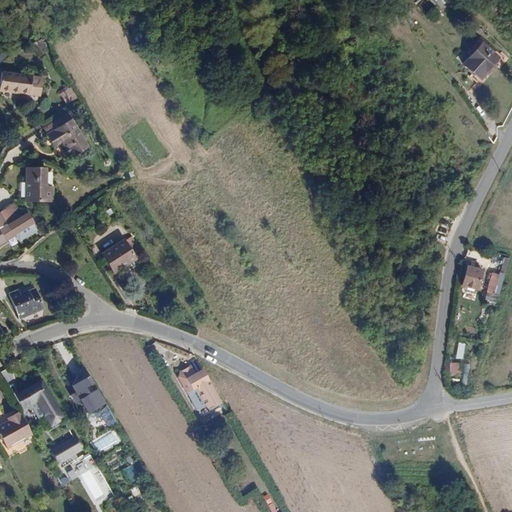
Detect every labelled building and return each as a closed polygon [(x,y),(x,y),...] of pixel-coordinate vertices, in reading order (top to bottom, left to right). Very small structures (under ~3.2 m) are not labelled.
[(463,62),(484,80),(504,55),(496,49),(494,52),(481,41),(463,62)] [(44,77),(3,70),(0,89),(0,90),(41,97),(44,77)] [(71,88),(61,93),(66,104),(76,99),(71,88)] [(88,148),(71,120),(48,134),(55,147),(62,143),(72,158),(88,148)] [(48,167),(26,167),(25,201),(54,201),(54,187),(48,186),(48,167)] [(14,204),(1,212),(5,222),(19,215),(14,204)] [(28,211),(0,226),(0,244),(16,235),(35,224),(28,211)] [(35,224),(16,235),(20,242),(39,231),(35,224)] [(125,238),(101,253),(115,274),(138,260),(125,238)] [(504,273),(507,258),(501,257),(498,272),(504,273)] [(485,270),(468,265),(462,286),(479,291),(485,270)] [(499,275),(491,273),(487,293),(494,294),(499,275)] [(18,290),(9,293),(19,319),(45,309),(35,288),(20,294),(18,290)] [(458,374),(459,363),(448,363),(447,374),(458,374)] [(203,369),(196,373),(190,364),(179,370),(177,376),(187,393),(193,390),(195,389),(208,410),(223,403),(203,369)] [(77,376),(73,386),(76,393),(71,395),(76,403),(84,405),(90,414),(110,411),(99,389),(91,393),(88,388),(96,384),(91,377),(87,374),(77,376)] [(65,419),(42,379),(16,394),(25,409),(37,402),(51,427),(65,419)] [(0,426),(0,436),(7,450),(34,436),(20,410),(7,417),(10,421),(0,426)] [(92,440),(98,453),(122,442),(116,429),(92,440)] [(76,436),(52,451),(60,464),(84,448),(76,436)] [(97,481),(103,478),(90,456),(74,465),(94,500),(104,494),(97,481)] [(132,482),(140,478),(133,465),(124,469),(132,482)] [(69,482),(78,479),(75,472),(67,475),(69,482)] [(135,498),(142,496),(139,486),(132,489),(135,498)]
